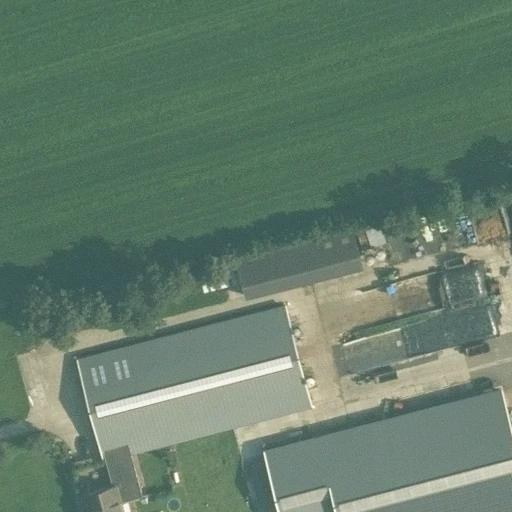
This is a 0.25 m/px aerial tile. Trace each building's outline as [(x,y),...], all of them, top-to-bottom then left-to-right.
[(353,226),(321,234),(331,276),(364,267),(353,226)] [(278,290),(267,248),(235,257),(246,298),(278,290)] [(361,290),(369,325),(418,314),(413,293),(426,290),(422,275),(361,290)] [(469,279),(472,299),(481,297),(478,277),(469,279)] [(102,459),(105,458),(112,484),(78,495),(81,511),(123,511),(122,501),(142,496),(131,452),(312,404),(285,304),(76,359),(102,459)] [(511,511),(511,396),(289,451),(302,511),(511,511)]
